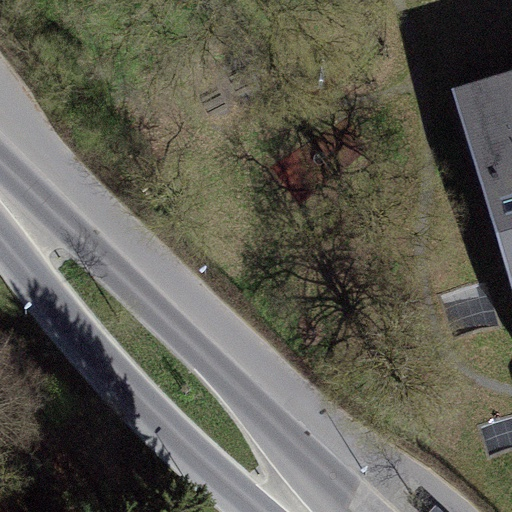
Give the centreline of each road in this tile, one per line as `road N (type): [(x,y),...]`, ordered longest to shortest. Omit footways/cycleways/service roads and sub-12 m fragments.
road 1 (primary): [(337,511),(222,383),(0,184)]
road 2 (primary): [(0,202),(54,284),(164,409),(277,511)]
